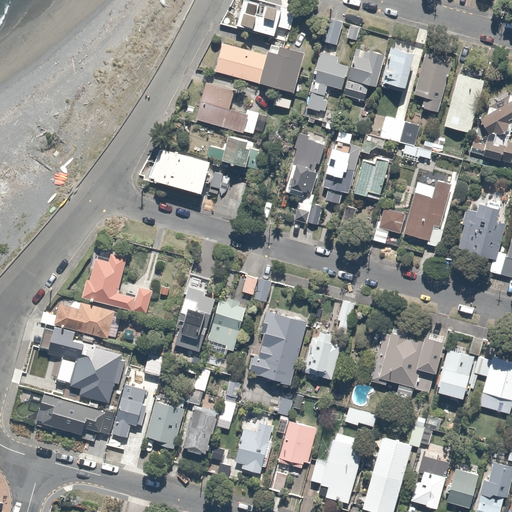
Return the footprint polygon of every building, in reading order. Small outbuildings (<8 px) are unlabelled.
[(253,0),(251,0),(243,26),(279,37),(287,10),(253,0)] [(342,20),(331,17),(324,41),(336,44),(342,20)] [(360,28),(349,24),(345,39),(356,42),(360,28)] [(222,41),(214,70),(292,90),(303,50),(269,41),(265,52),(222,41)] [(403,89),(413,51),(390,45),(380,83),(403,89)] [(383,55),(355,47),(342,94),(364,100),(368,86),(375,88),(383,55)] [(339,55),(323,50),(307,107),(323,111),(330,85),(342,88),(348,66),(337,63),(339,55)] [(434,111),(437,102),(439,102),(452,58),(425,50),(412,92),(424,96),(421,107),(434,111)] [(482,79),(456,73),(443,126),(469,133),(482,79)] [(205,82),(194,118),(243,132),(247,112),(228,107),(234,89),(205,82)] [(273,94),(271,104),(285,106),(287,93),(279,91),(278,95),(273,94)] [(511,92),(508,101),(499,106),(490,104),(485,114),(479,118),(489,135),(495,131),(497,135),(511,127),(508,122),(511,120),(511,92)] [(419,125),(384,115),(379,132),(414,142),(419,125)] [(209,144),(206,156),(260,170),(264,160),(257,158),(259,150),(251,147),(251,141),(226,133),(222,148),(209,144)] [(446,136),(435,133),(433,140),(421,136),(418,143),(441,152),(446,136)] [(325,140),(300,134),(285,187),(310,194),(325,140)] [(383,138),(364,134),(359,151),(371,154),(373,146),(380,148),(383,138)] [(487,140),(472,136),(468,152),(511,163),(511,142),(488,136),(487,140)] [(358,146),(334,139),(321,187),(346,194),(358,146)] [(431,150),(405,142),(400,155),(415,160),(417,155),(428,159),(431,150)] [(185,153),(159,146),(153,161),(204,174),(208,159),(185,153)] [(380,199),(389,160),(375,157),(373,164),(361,161),(353,193),(380,199)] [(204,174),(153,161),(147,174),(200,190),(204,174)] [(372,241),(385,244),(388,231),(426,240),(425,244),(437,247),(451,184),(435,180),(433,189),(415,184),(408,212),(384,206),(380,223),(377,222),(376,225),(372,241)] [(322,213),(309,196),(292,208),(305,225),(322,213)] [(479,206),(467,203),(455,251),(490,259),(487,269),(501,273),(507,247),(502,246),(508,222),(498,220),(502,203),(489,200),(488,207),(479,205),(479,206)] [(511,234),(501,275),(510,277),(511,270),(511,234)] [(86,277),(81,296),(131,309),(135,296),(116,290),(126,257),(110,252),(107,259),(95,256),(88,278),(86,277)] [(270,279),(245,274),(241,294),(266,299),(270,279)] [(206,283),(189,279),(181,311),(185,312),(176,343),(201,350),(215,300),(203,296),(206,283)] [(244,305),(217,298),(207,341),(234,347),(244,305)] [(351,302),(341,299),(337,318),(347,320),(351,302)] [(114,309),(80,301),(79,307),(59,302),(54,323),(106,336),(114,309)] [(262,311),(260,323),(266,325),(259,354),(253,353),(247,377),(289,386),(304,321),(262,311)] [(74,331),(54,326),(47,352),(74,360),(67,384),(80,388),(79,395),(109,402),(114,383),(119,384),(127,359),(122,358),(122,352),(71,337),(74,331)] [(439,338),(424,334),(423,340),(381,330),(373,364),(375,365),(372,379),(426,392),(439,338)] [(333,336),(316,331),(304,371),(329,378),(338,348),(331,345),(333,336)] [(472,354),(447,349),(437,392),(463,397),(472,354)] [(511,361),(479,352),(473,371),(486,375),(477,405),(511,415),(511,412),(511,361)] [(164,357),(147,354),(144,373),(160,376),(164,357)] [(209,376),(195,372),(191,387),(205,391),(209,376)] [(148,387),(125,380),(109,432),(122,436),(126,425),(135,428),(148,387)] [(43,392),(34,418),(82,433),(83,426),(100,431),(105,410),(43,392)] [(172,405),(154,400),(143,439),(172,447),(185,398),(175,395),(172,405)] [(377,413),(349,404),(344,421),(372,430),(377,413)] [(221,414),(191,405),(178,446),(208,455),(221,414)] [(426,418),(414,415),(407,439),(419,442),(426,418)] [(257,430),(242,427),(234,461),(243,464),(241,469),(263,475),(276,424),(260,420),(257,430)] [(316,427),(285,420),(275,462),(306,469),(316,427)] [(367,442),(337,432),(327,461),(314,457),(307,478),(328,485),(324,497),(347,504),(367,442)] [(391,511),(410,443),(381,435),(361,508),(376,511),(391,511)] [(453,461),(421,452),(409,498),(441,506),(453,461)] [(478,490),(491,494),(492,492),(507,497),(511,480),(511,467),(488,460),(478,490)] [(479,468),(457,462),(446,503),(468,509),(479,468)] [(272,468),(266,488),(279,491),(285,471),(272,468)] [(502,511),(506,500),(478,492),(471,511),(502,511)]
